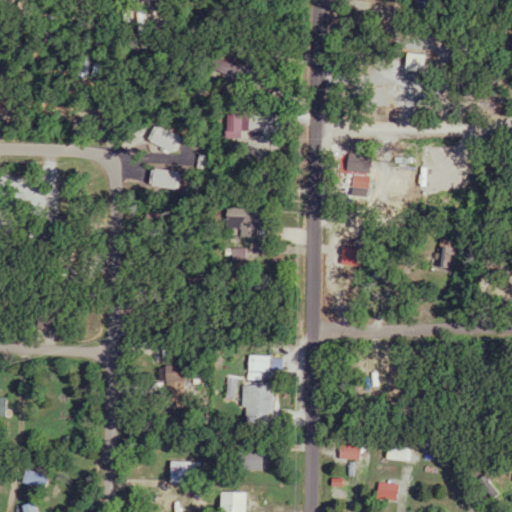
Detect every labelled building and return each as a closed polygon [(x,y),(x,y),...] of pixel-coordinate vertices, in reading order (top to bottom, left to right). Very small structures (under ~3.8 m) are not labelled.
[(235,114),(221,114),(220,138),(234,138),(235,114)] [(250,207),(220,208),(221,228),(229,228),(230,239),(251,238),(250,207)] [(452,247),(432,247),(432,269),(452,269),(452,247)] [(174,382),(175,368),(161,367),(160,380),(174,382)] [(238,420),(265,420),(265,385),(238,385),(238,420)] [(0,415),(10,416),(10,397),(0,396),(0,415)] [(408,443),(384,438),(380,457),(405,462),(408,443)] [(335,459),(355,459),(355,445),(335,445),(335,459)] [(256,471),(256,447),(234,447),(234,471),(256,471)] [(197,482),(197,462),(166,462),(166,482),(197,482)] [(244,511),(245,493),(214,493),(214,511),(244,511)]
